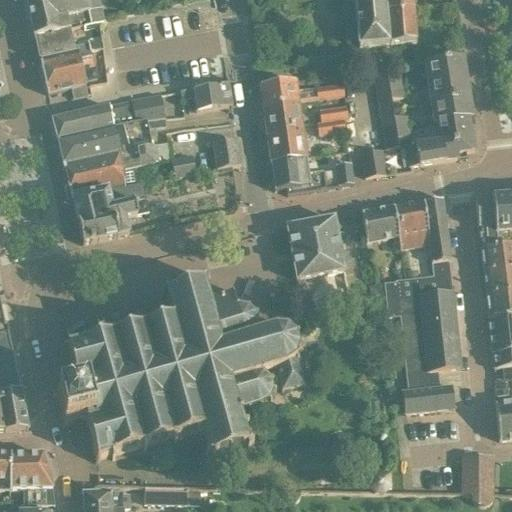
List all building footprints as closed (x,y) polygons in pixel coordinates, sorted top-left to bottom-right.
[(35,40),(84,29),(105,24),(99,0),(26,0),(33,26),(35,40)] [(385,16),(412,14),(410,0),(353,0),(355,16),(385,14),(385,16)] [(385,14),(355,16),(358,51),(389,48),(415,45),(412,14),(385,16),(385,14)] [(35,40),(41,63),(77,55),(78,61),(91,58),(90,53),(89,46),(88,46),(74,49),(72,39),(85,35),(84,29),(35,40)] [(93,45),(89,46),(90,53),(94,52),(101,50),(99,44),(93,45)] [(80,66),(78,61),(77,55),(41,63),(41,64),(48,98),(49,98),(49,97),(72,92),(74,102),(86,99),(84,89),(81,74),(86,73),(86,72),(92,71),(90,65),(85,66),(85,65),(80,66)] [(427,86),(466,80),(463,59),(424,65),(427,86)] [(376,94),(401,90),(399,79),(387,81),(386,71),(373,73),(376,94)] [(466,80),(427,86),(431,105),(469,99),(466,80)] [(263,113),(287,109),(298,107),(310,105),(317,104),(315,91),(308,92),(297,94),(296,83),(259,89),(263,113)] [(194,93),(181,95),(182,102),(195,100),(198,115),(231,109),(228,87),(194,93)] [(317,104),(344,100),(342,87),(315,91),(317,104)] [(376,94),(379,113),(391,111),(390,103),(402,101),(401,90),(376,94)] [(147,125),(165,122),(167,122),(163,99),(132,103),(137,126),(147,125)] [(434,126),(439,125),(469,120),(472,120),(469,99),(431,105),(434,126)] [(58,142),(137,126),(132,103),(109,109),(52,121),(58,142)] [(267,143),(285,141),(284,132),(301,129),(298,107),(287,109),(263,113),(267,143)] [(341,123),(344,123),(348,122),(345,109),(319,114),(320,126),(341,123)] [(379,113),(383,133),(407,130),(406,119),(393,121),(391,111),(379,113)] [(439,125),(440,134),(439,134),(441,144),(455,142),(457,157),(458,157),(470,155),(474,155),(469,120),(439,125)] [(147,125),(148,132),(166,130),(165,122),(147,125)] [(344,123),(341,123),(320,126),(317,126),(319,139),(345,135),(344,123)] [(148,132),(147,125),(137,126),(58,142),(64,169),(151,149),(148,132)] [(267,143),(271,166),(306,161),(301,129),(284,132),(285,141),(267,143)] [(409,140),(407,130),(383,133),(386,153),(399,151),(397,142),(409,140)] [(441,144),(415,148),(404,149),(408,171),(418,169),(418,168),(458,162),(458,157),(457,157),(455,142),(441,144)] [(216,173),(240,168),(236,143),(212,146),(216,173)] [(122,173),(158,166),(154,148),(151,149),(64,169),(68,184),(122,173)] [(381,153),(371,155),(375,180),(385,179),(381,153)] [(375,180),(371,155),(361,156),(365,182),(375,180)] [(195,177),(192,159),(170,163),(175,181),(195,177)] [(326,193),(326,192),(324,175),(308,177),(306,161),(271,166),(270,166),(275,194),(286,193),(287,199),(326,193)] [(350,167),(349,168),(335,170),(338,191),(353,188),(350,167)] [(125,190),(122,173),(68,184),(72,200),(125,190)] [(142,187),(125,190),(72,200),(78,224),(77,224),(82,243),(83,248),(120,240),(119,240),(129,237),(126,222),(136,219),(148,216),(142,187)] [(479,231),(481,252),(511,248),(511,242),(511,236),(511,198),(510,198),(510,199),(492,200),(492,201),(475,202),(478,231),(479,231)] [(430,267),(431,267),(441,265),(450,264),(441,202),(423,205),(420,206),(428,249),(430,267)] [(428,249),(420,206),(394,211),(400,239),(402,253),(410,251),(428,249)] [(361,216),(366,247),(400,239),(394,211),(394,210),(361,216)] [(288,230),(286,230),(286,232),(290,254),(292,262),(296,284),(297,284),(299,284),(301,283),(305,308),(348,300),(344,275),(334,222),(288,230)] [(511,248),(481,252),(480,252),(483,274),(502,271),(511,270),(511,248)] [(387,320),(399,319),(407,395),(440,392),(440,391),(438,375),(460,373),(452,295),(445,296),(441,265),(431,267),(433,280),(418,282),(408,283),(384,285),(384,287),(379,287),(369,289),(375,328),(385,326),(384,321),(387,320)] [(486,297),(511,293),(511,270),(502,271),(483,274),(486,297)] [(417,273),(407,274),(408,283),(418,282),(417,273)] [(64,427),(85,421),(96,463),(203,433),(210,458),(250,448),(239,414),(260,408),(269,403),(273,394),(271,383),(263,376),(275,372),(281,394),(305,389),(299,363),(296,360),(299,351),(296,340),(287,332),(276,331),(254,337),(258,328),(255,318),(248,311),(237,309),(233,294),(208,300),(204,283),(164,295),(172,321),(148,327),(142,311),(142,310),(140,310),(140,312),(128,316),(127,316),(126,317),(127,317),(132,331),(66,349),(77,392),(57,397),(64,427)] [(488,321),(511,318),(511,293),(486,297),(488,321)] [(511,370),(511,318),(488,321),(494,372),(511,370)] [(11,358),(7,339),(0,340),(0,395),(20,392),(19,392),(20,392),(19,390),(17,380),(17,378),(16,378),(12,360),(12,358),(11,358)] [(508,398),(507,385),(495,385),(495,399),(508,398)] [(407,395),(401,395),(404,417),(454,412),(452,390),(440,391),(440,392),(407,395)] [(20,392),(0,395),(0,434),(27,433),(20,393),(20,392)] [(511,442),(511,404),(495,407),(499,444),(511,442)] [(42,456),(10,458),(9,492),(23,492),(23,510),(35,510),(54,509),(52,492),(49,473),(42,456)] [(0,492),(9,492),(10,458),(0,458),(0,492)] [(461,499),(472,499),(473,504),(477,508),(482,510),(487,509),(491,505),(492,500),(493,461),(470,460),(462,460),(461,473),(461,499)] [(388,492),(388,479),(370,479),(370,492),(376,498),(383,498),(388,492)] [(197,494),(142,493),(141,508),(197,508),(197,496),(197,494)] [(129,511),(129,499),(123,499),(123,496),(83,498),(83,511),(129,511)]
